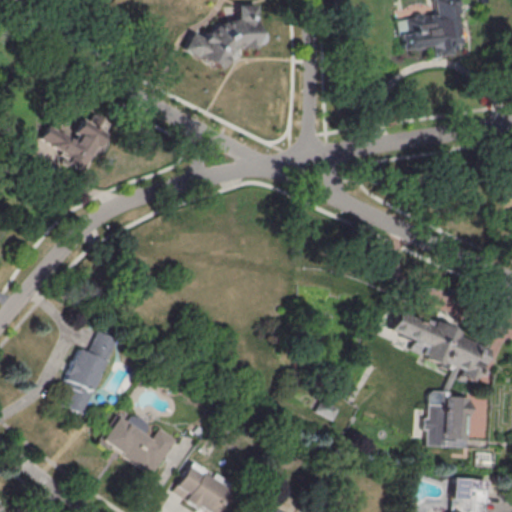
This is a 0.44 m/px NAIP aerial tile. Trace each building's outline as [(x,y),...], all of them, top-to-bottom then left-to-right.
[(460,43),(456,0),(432,0),(434,14),(398,17),(401,50),(429,48),(430,55),(450,53),(449,44),(460,43)] [(252,3),(233,4),(230,10),(230,17),(227,24),(206,24),(202,32),(189,33),(182,46),(182,50),(219,68),(229,48),(254,47),(252,3)] [(86,169),(103,131),(77,119),(69,136),(45,125),(35,146),(86,169)] [(396,311),(432,328),(434,323),(459,334),(457,338),(488,352),(473,386),(454,377),(445,394),(439,394),(450,372),(446,370),(444,372),(422,361),(423,359),(406,351),(409,344),(385,334),(396,311)] [(111,340),(78,414),(61,406),(68,391),(59,387),(63,377),(61,376),(68,362),(70,362),(75,351),(85,355),(95,333),(111,340)] [(439,394),(429,393),(425,396),(424,420),(419,420),(419,431),(423,431),(422,446),(461,448),(461,440),(463,440),(465,400),(445,399),(445,394),(439,394)] [(317,401),(310,413),(328,422),(335,410),(317,401)] [(94,442),(107,451),(108,449),(143,474),(146,469),(151,472),(173,440),(156,428),(147,440),(141,435),(145,429),(144,426),(143,424),(141,421),(139,419),(137,418),(134,417),(132,416),(129,416),(126,417),(123,422),(113,416),(94,442)] [(187,462),(201,471),(200,474),(227,491),(218,506),(226,511),(201,511),(195,508),(194,510),(181,502),(182,500),(169,492),(187,462)] [(452,482),(463,483),(462,488),(483,490),(481,511),(446,511),(447,500),(450,500),(452,482)]
